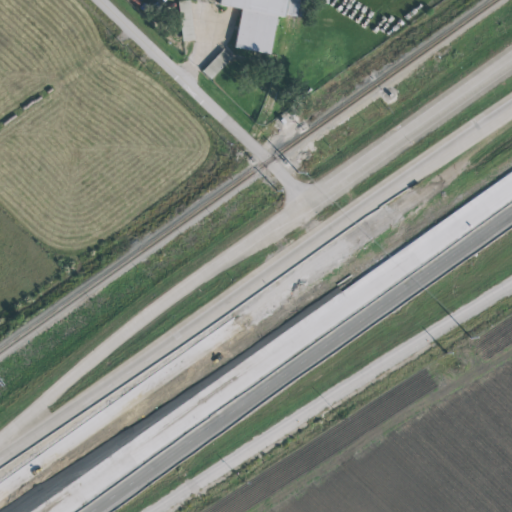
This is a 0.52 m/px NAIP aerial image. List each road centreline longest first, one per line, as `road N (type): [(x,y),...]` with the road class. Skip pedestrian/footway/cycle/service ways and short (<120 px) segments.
road 1 (motorway): [(511,113),(0,483)]
road 2 (tertiary): [(151,511),(511,281)]
road 3 (trunk): [(306,202),(0,435)]
road 4 (residential): [(101,0),(306,202)]
road 5 (motorway): [(52,511),(283,349)]
road 6 (motorway): [(283,349),(511,185)]
road 7 (tertiary): [(511,57),(306,202)]
